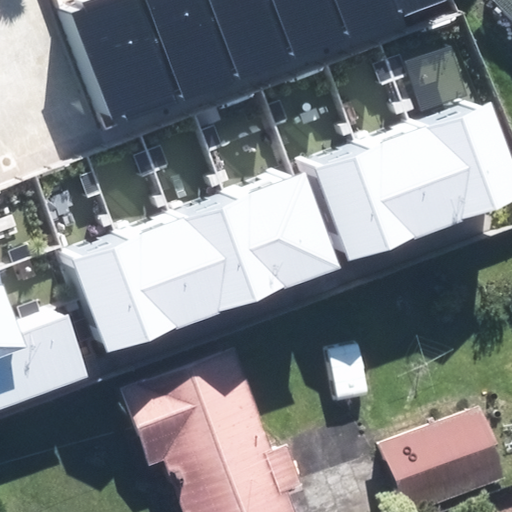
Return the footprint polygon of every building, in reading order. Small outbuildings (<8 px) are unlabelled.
[(162,113),(119,0),(77,0),(58,8),(106,134),(162,113)] [(176,0),(119,0),(162,113),(213,94),(176,0)] [(240,0),(176,0),(213,94),(268,74),(240,0)] [(296,0),(240,0),(268,74),(318,57),(296,0)] [(352,0),(296,0),(318,57),(367,40),(352,0)] [(352,0),(367,40),(405,26),(400,15),(440,0),(352,0)] [(511,156),(489,97),(411,127),(450,228),(511,204),(511,156)] [(411,127),(358,148),(399,248),(450,228),(411,127)] [(358,148),(306,169),(346,269),(399,248),(358,148)] [(296,170),(229,193),(266,298),(335,271),(296,170)] [(229,193),(168,215),(206,319),(266,298),(229,193)] [(168,215),(119,233),(157,337),(206,319),(168,215)] [(119,233),(63,253),(103,357),(157,337),(119,233)] [(0,354),(24,346),(19,335),(0,286),(0,354)] [(0,409),(85,376),(63,318),(19,335),(24,346),(0,354),(0,409)] [(181,511),(290,511),(299,509),(289,483),(302,479),(283,428),(270,433),(229,329),(115,373),(147,457),(159,453),(181,511)] [(363,332),(319,339),(328,392),(372,384),(363,332)] [(478,388),(368,432),(395,501),(505,458),(478,388)]
